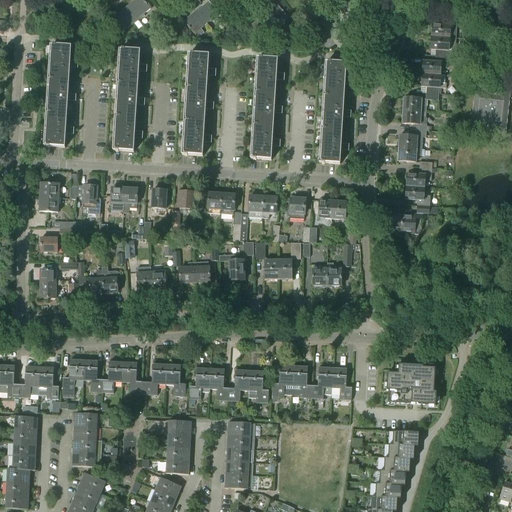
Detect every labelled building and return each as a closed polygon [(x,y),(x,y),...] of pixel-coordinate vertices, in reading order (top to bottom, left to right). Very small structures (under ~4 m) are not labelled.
[(69,16),(81,5),(77,0),(61,0),(58,3),(69,16)] [(138,20),(151,9),(142,0),(135,0),(127,8),(138,20)] [(206,24),(219,14),(208,1),(196,11),(206,24)] [(57,26),(69,16),(58,3),(46,13),(57,26)] [(276,28),(288,18),(277,5),(265,15),(276,28)] [(126,30),(138,20),(127,8),(115,17),(126,30)] [(157,18),(162,13),(159,9),(153,14),(157,18)] [(198,39),(204,34),(200,29),(206,24),(196,11),(184,21),(198,39)] [(263,39),(276,28),(265,15),(252,26),(257,32),(252,36),(257,43),(263,38),(263,39)] [(432,25),(431,38),(450,39),(453,39),(456,39),(457,26),(432,25)] [(75,32),(79,37),(84,33),(79,28),(75,32)] [(450,39),(431,38),(430,50),(436,51),(435,57),(448,58),(449,51),(455,52),(456,39),(453,39),(450,39)] [(69,81),(71,58),(72,47),(50,46),(48,80),(69,81)] [(138,85),(140,61),(140,52),(120,51),(118,84),(138,85)] [(189,55),(186,88),(207,90),(209,67),(209,62),(209,56),(209,52),(204,52),(198,51),(198,55),(189,55)] [(257,59),(255,93),(276,94),(277,71),(277,70),(278,61),(278,57),(266,56),(266,60),(257,59)] [(447,69),(448,58),(435,57),(435,63),(423,62),(422,75),(441,76),(441,68),(447,69)] [(326,64),(324,97),(344,98),(346,72),(346,65),(347,61),(343,61),(335,60),(335,64),(326,64)] [(446,89),(447,84),(440,84),(441,76),(422,75),(421,87),(426,88),(426,94),(439,94),(439,89),(446,89)] [(67,115),(69,81),(48,80),(46,113),(67,115)] [(136,119),(138,85),(118,84),(115,118),(136,119)] [(186,88),(184,122),(205,123),(207,90),(186,88)] [(498,97),(486,96),(487,91),(475,90),(470,130),(482,131),(494,133),(506,134),(510,94),(499,92),(498,97)] [(255,93),(253,126),(274,127),(276,94),(255,93)] [(324,97),(322,130),(342,132),(344,98),(324,97)] [(404,99),(403,112),(414,112),(426,113),(427,107),(428,101),(426,100),(404,99)] [(426,119),(426,113),(414,112),(403,112),(402,124),(414,125),(414,131),(426,132),(431,132),(432,127),(427,127),(427,126),(420,125),(421,119),(426,119)] [(65,148),(66,142),(67,115),(46,113),(44,147),(65,148)] [(134,152),(134,150),(136,119),(115,118),(113,151),(134,152)] [(184,122),(182,155),(203,157),(203,149),(205,123),(184,122)] [(253,126),(251,159),(271,161),(272,151),(274,127),(253,126)] [(322,130),(319,164),(340,165),(341,154),(342,132),(322,130)] [(399,149),(422,150),(423,138),(426,138),(426,132),(414,131),(413,137),(400,136),(399,149)] [(424,157),(424,151),(422,151),(422,150),(399,149),(398,162),(416,163),(416,156),(424,157)] [(431,181),(432,173),(432,170),(419,169),(419,175),(407,174),(406,187),(425,188),(425,181),(431,181)] [(59,199),(60,185),(41,184),(40,198),(59,199)] [(77,186),(77,187),(76,197),(84,198),(83,208),(88,208),(88,215),(100,215),(101,200),(99,198),(97,198),(97,187),(77,186)] [(430,207),(430,196),(424,196),(425,188),(406,187),(406,200),(418,201),(417,207),(430,207)] [(124,204),(124,189),(112,188),(111,203),(124,204)] [(137,205),(138,189),(124,189),(124,204),(123,214),(129,214),(129,209),(137,209),(137,205)] [(166,210),(167,191),(153,190),(152,209),(166,210)] [(193,210),(194,193),(180,192),(179,209),(193,210)] [(221,210),(222,195),(209,194),(208,209),(221,210)] [(234,212),(235,196),(222,195),(221,210),(221,215),(233,216),(234,212)] [(262,219),(263,197),(250,197),(249,212),(249,218),(262,219)] [(276,214),(277,198),(263,197),(262,219),(269,219),(269,213),(276,214)] [(58,213),(59,199),(40,198),(39,212),(58,213)] [(304,220),(304,215),(305,200),(291,199),(290,219),(304,220)] [(332,219),(333,201),(319,201),(318,218),(332,219)] [(333,201),(332,219),(345,220),(346,212),(347,212),(347,208),(346,208),(346,202),(333,201)] [(430,207),(417,207),(417,215),(404,214),(404,216),(393,216),(392,233),(409,234),(409,235),(419,235),(419,230),(422,230),(423,213),(430,214),(430,213),(436,214),(437,208),(430,208),(430,207)] [(179,226),(180,212),(172,212),(171,225),(173,225),(173,228),(177,228),(177,226),(179,226)] [(240,243),(241,226),(241,214),(234,213),(232,242),(240,243)] [(144,241),(145,223),(144,223),(144,227),(138,227),(137,235),(132,235),(131,240),(144,241)] [(205,243),(206,225),(199,225),(198,243),(205,243)] [(73,240),(73,230),(59,229),(59,240),(73,240)] [(58,253),(58,239),(41,239),(40,253),(58,253)] [(173,253),(172,242),(164,242),(165,247),(164,247),(164,258),(173,257),(173,268),(174,268),(173,253)] [(126,259),(135,258),(134,243),(125,244),(126,259)] [(211,262),(219,262),(218,243),(210,244),(211,262)] [(243,257),(253,256),(253,244),(243,244),(243,257)] [(265,260),(265,244),(256,244),(255,260),(265,260)] [(300,260),(300,244),(291,244),(291,260),(300,260)] [(235,262),(235,256),(219,256),(220,263),(230,262),(231,281),(245,281),(244,261),(235,262)] [(265,281),(279,281),(279,261),(265,261),(265,281)] [(279,281),(293,281),(293,261),(279,261),(279,281)] [(84,263),(77,263),(78,270),(78,277),(78,284),(79,287),(86,287),(86,276),(85,276),(84,263)] [(180,284),(195,284),(194,263),(188,264),(188,269),(179,269),(180,284)] [(208,268),(208,263),(194,263),(195,284),(210,283),(209,268),(208,268)] [(327,266),(327,287),(341,287),(341,267),(333,267),(333,265),(327,265),(327,266)] [(327,287),(327,266),(313,266),(313,287),(327,287)] [(91,295),(104,294),(104,279),(103,268),(102,268),(102,271),(96,271),(97,279),(89,280),(91,295)] [(108,268),(103,268),(104,279),(104,294),(119,293),(118,286),(122,286),(121,274),(117,272),(108,273),(108,268)] [(151,268),(137,269),(138,292),(152,291),(151,273),(151,268)] [(165,272),(151,273),(152,291),(166,291),(165,276),(172,276),(172,269),(165,269),(165,272)] [(56,285),(56,271),(41,271),(41,285),(56,285)] [(78,284),(70,285),(71,299),(80,298),(79,287),(78,284)] [(56,299),(56,285),(41,285),(41,299),(56,299)] [(83,382),(84,362),(70,361),(69,380),(63,379),(62,399),(74,399),(75,381),(83,382)] [(102,394),(103,382),(97,381),(98,362),(84,362),(83,382),(91,382),(91,394),(102,394)] [(122,384),(123,376),(123,364),(110,363),(109,382),(103,382),(102,394),(114,395),(115,383),(122,384)] [(142,396),(143,383),(137,383),(138,364),(123,364),(123,376),(122,384),(131,384),(130,395),(142,396)] [(166,386),(167,366),(153,365),(152,384),(145,383),(143,383),(142,396),(144,396),(158,397),(158,385),(166,386)] [(388,391),(388,403),(436,406),(437,393),(434,392),(435,369),(423,368),(424,366),(399,365),(398,374),(387,374),(387,391),(388,391)] [(19,399),(19,386),(14,386),(15,367),(0,366),(0,374),(0,393),(7,394),(7,398),(19,399)] [(186,398),(186,386),(180,385),(181,367),(167,366),(166,386),(174,386),(174,398),(186,398)] [(292,397),(294,367),(280,366),(279,385),(273,385),(272,404),(274,404),(276,403),(278,402),(279,400),(279,398),(284,398),(284,396),(292,397)] [(308,368),(294,367),(292,397),(300,397),(300,399),(312,399),(312,387),(307,386),(308,368)] [(31,396),(38,396),(39,389),(40,368),(26,368),(25,387),(19,386),(19,399),(19,402),(23,402),(23,399),(30,400),(31,396)] [(47,397),(47,400),(58,401),(59,388),(53,388),(54,369),(40,368),(39,389),(38,396),(47,397)] [(331,396),(333,369),(319,368),(318,387),(312,387),(312,399),(323,400),(323,396),(331,396)] [(210,390),(211,370),(197,369),(196,388),(190,388),(190,401),(201,401),(202,393),(210,393),(210,390)] [(351,402),(352,389),(346,388),(347,370),(333,369),(331,396),(340,397),(339,401),(351,402)] [(229,403),(229,390),(224,389),(225,371),(211,370),(210,390),(218,391),(218,402),(229,403)] [(249,392),(250,372),(236,371),(235,390),(229,390),(229,403),(241,403),(241,392),(249,392)] [(249,392),(249,398),(257,399),(257,404),(268,404),(269,392),(263,391),(264,372),(250,372),(249,392)] [(97,429),(97,416),(75,415),(74,428),(97,429)] [(37,433),(38,419),(15,418),(15,431),(37,433)] [(191,437),(191,423),(169,422),(169,436),(191,437)] [(255,438),(256,425),(251,425),(251,424),(229,423),(228,436),(255,438)] [(498,433),(500,426),(494,424),(492,431),(498,433)] [(96,442),(97,429),(74,428),(74,441),(96,442)] [(36,446),(37,433),(15,431),(14,445),(36,446)] [(392,446),(404,447),(408,448),(408,447),(408,433),(393,433),(392,446)] [(190,450),(191,437),(169,436),(168,449),(190,450)] [(254,451),(255,438),(228,436),(228,449),(253,451),(254,451)] [(96,442),(74,441),(73,454),(95,455),(101,455),(101,443),(102,443),(96,442)] [(36,459),(36,446),(14,445),(13,458),(36,459)] [(388,459),(400,460),(403,461),(403,460),(404,447),(392,446),(389,445),(388,459)] [(189,463),(190,450),(168,449),(167,462),(189,463)] [(253,451),(228,449),(227,463),(252,464),(253,451)] [(95,469),(95,455),(73,454),(72,467),(95,469)] [(35,472),(36,459),(13,458),(13,470),(31,471),(31,472),(35,472)] [(384,472),(395,473),(399,474),(399,473),(400,460),(388,459),(385,458),(384,472)] [(189,476),(189,463),(167,462),(167,475),(189,476)] [(252,464),(227,463),(226,475),(252,476),(252,464)] [(31,472),(31,471),(13,470),(8,470),(7,484),(29,485),(30,471),(31,472)] [(380,485),(379,485),(391,486),(395,487),(395,486),(395,473),(384,472),(380,471),(380,485)] [(101,495),(106,483),(85,475),(80,487),(101,495)] [(226,475),(226,489),(251,490),(252,476),(226,475)] [(176,500),(178,496),(181,488),(161,479),(156,492),(176,500)] [(510,503),(511,495),(511,485),(505,483),(499,500),(510,503)] [(29,498),(29,496),(29,485),(7,484),(6,497),(29,498)] [(375,498),(387,499),(390,499),(391,486),(379,485),(380,485),(376,484),(375,498)] [(95,507),(100,496),(101,495),(80,487),(75,499),(95,507)] [(171,511),(176,500),(156,492),(151,503),(171,511)] [(28,511),(28,510),(29,498),(6,497),(6,509),(28,511)] [(371,511),(382,511),(386,511),(387,499),(375,498),(372,497),(371,511)] [(73,511),(93,511),(95,507),(75,499),(70,511),(73,511)] [(170,511),(171,511),(151,503),(147,511),(170,511)]
